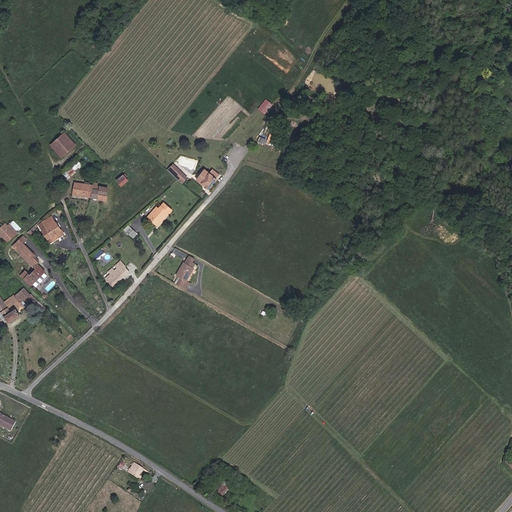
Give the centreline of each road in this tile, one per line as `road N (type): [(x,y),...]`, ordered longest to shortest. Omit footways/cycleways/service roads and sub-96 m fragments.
road 1 (track): [(90,332),(246,424),(289,389),(411,511)]
road 2 (unclassified): [(223,511),(154,463),(24,395)]
road 3 (residential): [(112,312),(241,154)]
road 4 (track): [(0,64),(60,191)]
road 5 (residential): [(112,312),(60,191)]
road 6 (residential): [(24,395),(112,312)]
